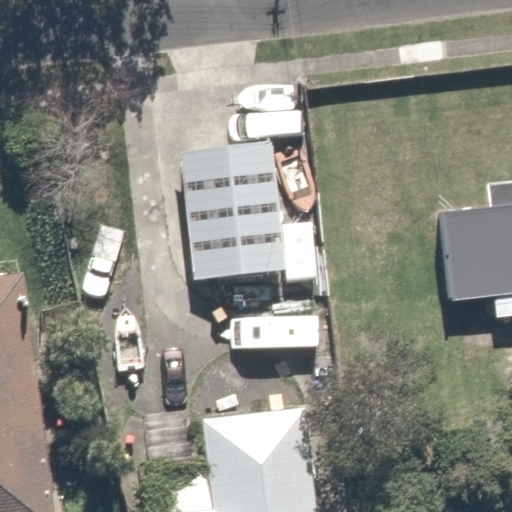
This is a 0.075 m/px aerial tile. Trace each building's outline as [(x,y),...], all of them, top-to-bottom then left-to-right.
[(141,172),(151,309),(232,303),(221,166),(141,172)] [(473,222),(430,222),(430,316),(472,316),(471,343),(503,344),(503,316),(511,316),(511,221),(501,222),(501,210),(473,210),(473,222)] [(379,258),(331,259),(334,325),(381,324),(379,258)] [(14,511),(0,337),(0,511),(14,511)] [(302,511),(293,424),(194,435),(200,491),(138,497),(139,511),(302,511)]
